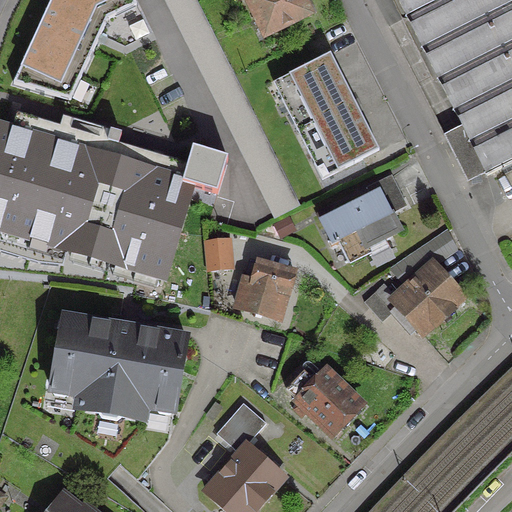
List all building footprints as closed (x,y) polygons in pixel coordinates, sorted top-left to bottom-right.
[(51,0),(13,83),(70,99),(106,18),(137,2),(135,0),(51,0)] [(243,0),(262,38),(308,16),(300,0),(243,0)] [(511,162),(511,0),(395,0),(460,129),(443,138),(463,178),(481,169),(484,177),(511,162)] [(255,125),(261,122),(212,17),(187,28),(223,104),(241,95),(255,125)] [(332,56),(277,83),(326,182),(381,155),(332,56)] [(13,123),(0,118),(0,249),(40,261),(63,263),(67,250),(73,252),(70,261),(158,287),(159,278),(168,283),(197,181),(217,188),(228,153),(194,142),(188,162),(119,141),(61,124),(19,111),(13,123)] [(64,115),(61,124),(119,141),(122,130),(111,126),(110,129),(64,115)] [(304,207),(263,123),(238,135),(279,219),(304,207)] [(400,199),(389,177),(364,189),(369,199),(319,225),(329,244),(327,245),(329,248),(337,244),(347,264),(368,254),(365,249),(396,233),(384,207),(400,199)] [(278,238),(291,231),(286,220),(272,227),(278,238)] [(207,272),(235,269),(232,237),(204,240),(207,272)] [(450,311),(449,310),(461,299),(431,266),(437,262),(426,245),(389,270),(405,288),(389,302),(397,311),(392,316),(399,324),(404,319),(420,336),(431,325),(433,327),(450,311)] [(234,309),(283,323),(299,269),(257,257),(252,277),(244,275),(234,309)] [(361,304),(380,324),(390,314),(372,294),(361,304)] [(49,392),(53,396),(62,398),(66,395),(67,390),(78,392),(74,410),(97,414),(100,419),(114,422),(119,418),(141,422),(145,403),(155,405),(154,410),(157,415),(166,416),(171,414),(184,340),(129,330),(128,335),(114,333),(115,328),(61,319),(49,392)] [(304,412),(330,437),(359,407),(323,373),(312,383),(301,373),(284,391),(294,401),(293,402),(297,405),(291,411),(298,417),(304,412)] [(234,383),(220,400),(233,411),(247,394),(234,383)] [(225,511),(251,511),(281,479),(244,447),(203,493),(225,511)] [(80,511),(65,500),(55,511),(80,511)]
